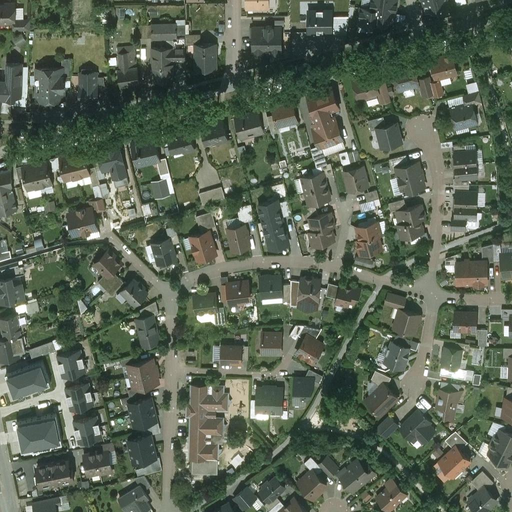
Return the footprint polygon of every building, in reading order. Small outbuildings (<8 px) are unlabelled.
[(246,0),(247,8),(268,8),(268,7),(276,7),(276,0),(246,0)] [(397,0),(371,0),(371,9),(395,13),(397,0)] [(447,0),(422,0),(426,13),(449,7),(447,0)] [(6,4),(6,5),(0,5),(0,23),(4,24),(4,23),(14,23),(14,24),(15,24),(15,20),(15,3),(6,4)] [(371,9),(361,8),(359,24),(376,26),(377,22),(387,23),(387,20),(394,21),(395,13),(371,9)] [(317,11),(308,11),(308,32),(332,32),(332,16),(332,10),(323,10),(317,10),(317,11)] [(349,16),(332,16),(332,32),(332,34),(346,34),(349,16)] [(29,30),(30,20),(15,20),(15,24),(14,24),(14,30),(29,30)] [(185,24),(152,25),(152,38),(172,37),(177,37),(185,36),(185,34),(185,24)] [(272,26),(266,26),(266,27),(253,27),(253,52),(281,52),(281,27),(272,27),(272,26)] [(22,34),(16,38),(20,45),(26,41),(22,34)] [(200,34),(185,34),(185,36),(186,45),(195,45),(195,44),(200,44),(201,44),(200,34)] [(185,36),(177,37),(172,37),(173,47),(173,60),(186,60),(186,45),(185,36)] [(474,43),(468,44),(471,56),(477,54),(474,43)] [(216,69),(215,44),(201,44),(200,44),(195,44),(195,45),(196,69),(216,69)] [(135,46),(118,47),(119,53),(128,52),(130,68),(137,67),(135,46)] [(173,47),(152,47),(153,80),(173,79),(173,60),(173,47)] [(130,68),(128,52),(119,53),(118,53),(120,70),(118,70),(120,86),(140,83),(137,67),(130,68)] [(452,55),(431,60),(436,79),(457,73),(452,55)] [(71,76),(71,59),(62,59),(62,68),(63,68),(63,76),(71,76)] [(22,64),(7,63),(7,70),(8,70),(7,81),(0,81),(0,86),(0,88),(0,89),(1,89),(0,97),(0,101),(11,103),(11,104),(15,104),(15,105),(26,106),(27,100),(21,100),(22,67),(22,64)] [(408,66),(393,70),(397,83),(395,87),(396,90),(399,92),(402,91),(404,88),(418,84),(414,70),(412,70),(408,68),(408,66)] [(62,68),(38,68),(38,79),(37,81),(37,88),(39,89),(39,100),(64,100),(63,87),(66,87),(65,81),(63,81),(63,76),(63,68),(62,68)] [(373,75),(353,81),(358,99),(361,98),(364,100),(367,99),(368,96),(378,93),(376,85),(373,75)] [(106,95),(104,77),(97,77),(97,85),(98,85),(98,95),(106,95)] [(429,78),(419,80),(423,96),(427,95),(433,93),(430,83),(429,78)] [(439,80),(430,83),(433,93),(434,97),(443,94),(439,80)] [(386,83),(376,85),(378,93),(380,103),(391,100),(386,83)] [(98,95),(98,85),(97,85),(79,85),(80,102),(98,102),(98,95)] [(331,87),(307,96),(314,115),(311,116),(315,128),(322,125),(322,127),(336,123),(331,111),(339,108),(331,87)] [(479,91),(463,95),(466,104),(471,102),(472,104),(482,102),(479,91)] [(292,102),(281,105),(278,104),(272,105),(275,114),(278,126),(279,126),(278,123),(285,122),(288,123),(297,121),(292,102)] [(466,104),(451,108),(453,117),(452,120),(453,122),(455,124),(455,125),(467,122),(467,125),(477,123),(472,104),(471,102),(466,104)] [(265,105),(254,108),(255,112),(258,111),(263,127),(269,125),(267,116),(265,105)] [(255,112),(235,117),(240,137),(264,131),(263,127),(258,111),(255,112)] [(275,114),(267,116),(271,131),(272,134),(280,131),(279,126),(278,126),(275,114)] [(383,116),(368,120),(371,130),(377,129),(376,128),(386,125),(383,116)] [(223,119),(201,125),(205,142),(216,140),(216,143),(228,140),(223,119)] [(336,123),(322,127),(322,125),(315,128),(313,129),(319,145),(319,148),(321,147),(342,139),(336,122),(336,123)] [(386,125),(376,128),(377,129),(379,138),(379,139),(382,140),(384,147),(402,142),(396,123),(386,125)] [(189,128),(167,134),(172,151),(182,148),(183,152),(195,149),(189,128)] [(155,137),(131,143),(137,166),(157,161),(157,160),(156,158),(160,157),(155,137)] [(119,145),(98,150),(100,156),(103,169),(104,172),(113,170),(113,171),(115,171),(114,166),(122,164),(120,156),(121,155),(119,145)] [(319,145),(311,148),(313,158),(314,158),(316,167),(321,166),(327,164),(321,147),(319,148),(319,145)] [(358,150),(347,153),(350,163),(361,160),(358,150)] [(466,151),(454,152),(455,162),(453,162),(454,165),(477,164),(475,150),(466,151)] [(85,152),(72,155),(78,177),(90,174),(89,168),(90,168),(88,162),(87,162),(85,152)] [(406,154),(389,159),(392,169),(396,168),(396,167),(409,164),(406,154)] [(60,158),(59,158),(62,169),(61,169),(62,175),(64,175),(65,180),(78,177),(72,155),(60,158)] [(103,169),(100,156),(93,158),(95,167),(97,173),(97,171),(103,169)] [(60,157),(53,158),(56,171),(61,169),(62,169),(59,158),(60,158),(60,157)] [(53,158),(47,160),(47,161),(50,172),(51,172),(56,171),(53,158)] [(166,158),(157,160),(157,161),(160,175),(169,173),(166,158)] [(47,161),(35,164),(40,186),(53,183),(52,178),(53,178),(51,172),(50,172),(47,161)] [(409,164),(396,167),(396,168),(402,189),(407,188),(408,191),(424,187),(422,176),(421,170),(420,170),(418,162),(409,164)] [(327,164),(321,166),(322,172),(323,172),(324,175),(326,174),(327,176),(334,175),(331,163),(327,164)] [(23,167),(22,167),(25,178),(24,178),(25,184),(26,184),(28,190),(40,186),(35,164),(23,167)] [(477,164),(454,165),(454,169),(455,169),(456,178),(456,179),(468,178),(478,177),(477,164)] [(23,166),(16,167),(19,180),(24,178),(25,178),(22,167),(23,167),(23,166)] [(363,166),(346,170),(349,179),(348,179),(346,181),(347,185),(349,186),(351,191),(368,186),(363,166)] [(90,168),(89,168),(90,174),(93,186),(99,185),(97,173),(95,167),(90,168)] [(10,170),(0,172),(0,191),(12,189),(10,170)] [(322,172),(302,177),(305,191),(326,185),(324,175),(323,172),(322,172)] [(295,178),(299,191),(304,190),(300,177),(295,178)] [(326,185),(305,191),(308,204),(309,204),(315,203),(330,199),(326,185)] [(221,187),(211,190),(213,202),(225,198),(221,187)] [(12,189),(0,191),(0,213),(17,209),(12,189)] [(211,190),(199,193),(202,205),(213,202),(211,190)] [(377,190),(365,193),(367,201),(379,198),(377,190)] [(469,191),(456,191),(456,192),(455,201),(454,201),(454,204),(477,205),(477,192),(469,191)] [(103,198),(89,201),(91,207),(93,206),(94,212),(106,209),(103,198)] [(404,199),(388,203),(390,211),(399,208),(400,210),(406,208),(404,199)] [(46,209),(56,208),(55,200),(45,201),(46,209)] [(274,200),(258,204),(264,225),(282,220),(279,221),(278,218),(275,203),(274,200)] [(288,200),(275,203),(278,218),(292,214),(288,200)] [(308,204),(302,206),(304,213),(316,209),(315,203),(309,204),(308,204)] [(251,204),(237,207),(240,223),(255,219),(251,204)] [(406,208),(400,210),(403,223),(419,219),(425,218),(421,204),(406,208)] [(477,205),(454,204),(454,208),(455,208),(455,217),(454,218),(466,218),(476,219),(477,205)] [(84,207),(77,209),(77,210),(69,212),(70,217),(69,218),(70,224),(95,218),(94,212),(93,206),(91,207),(85,208),(84,207)] [(316,209),(304,213),(305,219),(309,218),(318,216),(316,209)] [(212,211),(196,216),(201,233),(207,231),(207,228),(216,225),(212,211)] [(318,216),(309,218),(313,231),(331,227),(334,226),(330,212),(318,216)] [(113,230),(123,228),(120,217),(111,219),(113,230)] [(466,218),(454,218),(455,217),(452,217),(451,229),(465,230),(466,218)] [(95,218),(70,224),(72,230),(73,230),(75,235),(83,233),(83,234),(91,232),(90,231),(98,229),(95,218)] [(419,219),(403,223),(398,224),(401,238),(423,233),(419,219)] [(282,220),(264,225),(269,246),(279,244),(279,246),(288,244),(282,220)] [(377,221),(356,227),(359,240),(360,240),(378,235),(378,236),(381,235),(377,221)] [(244,224),(228,228),(232,248),(239,246),(242,248),(249,247),(244,224)] [(175,225),(166,228),(169,239),(170,238),(171,244),(180,242),(175,225)] [(331,227),(313,231),(309,232),(313,245),(313,246),(322,244),(334,240),(331,227)] [(201,233),(190,236),(194,247),(193,249),(194,255),(196,256),(197,260),(216,254),(209,231),(207,231),(201,233)] [(378,235),(360,240),(359,240),(357,241),(360,255),(382,249),(378,236),(378,235)] [(169,239),(152,244),(154,248),(147,250),(151,261),(157,259),(158,264),(176,258),(171,244),(170,238),(169,239)] [(500,241),(493,243),(493,261),(501,261),(501,254),(500,241)] [(493,243),(482,246),(482,260),(486,260),(486,261),(493,261),(493,243)] [(322,244),(313,246),(313,245),(309,246),(311,255),(324,252),(322,244)] [(10,251),(0,252),(0,253),(0,254),(0,260),(11,258),(10,251)] [(511,252),(501,254),(501,261),(503,278),(511,276),(511,252)] [(111,253),(105,253),(96,262),(101,267),(99,269),(105,275),(107,277),(113,271),(121,263),(111,253)] [(461,253),(445,258),(445,264),(456,264),(456,262),(456,261),(461,261),(461,253)] [(373,260),(367,258),(365,265),(372,267),(373,260)] [(471,283),(470,260),(461,261),(456,261),(456,262),(456,264),(457,284),(471,283)] [(482,260),(470,260),(471,283),(474,283),(474,285),(483,285),(483,283),(487,283),(486,261),(486,260),(482,260)] [(0,266),(3,278),(12,276),(20,274),(25,273),(23,265),(19,266),(18,261),(0,266)] [(107,277),(105,275),(98,281),(106,290),(119,277),(113,271),(107,277)] [(21,282),(20,274),(12,276),(14,284),(21,282)] [(3,278),(0,278),(0,300),(25,296),(22,282),(21,282),(14,284),(12,276),(3,278)] [(281,276),(260,278),(262,296),(282,295),(283,294),(282,284),(281,276)] [(119,277),(106,290),(111,295),(124,282),(119,277)] [(321,279),(301,277),(301,281),(299,299),(301,299),(302,301),(308,302),(310,300),(311,297),(318,298),(321,279)] [(134,279),(121,291),(128,298),(128,301),(131,304),(134,304),(135,305),(147,292),(143,288),(144,287),(139,283),(138,283),(134,279)] [(301,281),(291,280),(291,283),(290,298),(291,298),(299,299),(301,281)] [(248,281),(229,283),(229,286),(230,292),(228,293),(229,300),(230,304),(238,303),(238,304),(242,304),(246,299),(250,298),(248,281)] [(340,286),(328,282),(326,295),(337,298),(340,286)] [(291,283),(282,284),(283,294),(282,295),(282,302),(291,301),(291,298),(290,298),(291,283)] [(361,289),(341,283),(340,286),(337,298),(335,303),(348,307),(349,302),(354,303),(356,296),(359,297),(361,289)] [(229,286),(221,287),(223,301),(229,300),(228,293),(230,292),(229,286)] [(406,297),(388,292),(385,304),(402,309),(406,297)] [(215,293),(194,295),(195,301),(193,303),(194,310),(197,311),(197,313),(214,311),(217,310),(217,307),(215,293)] [(28,300),(31,313),(41,311),(38,298),(28,300)] [(250,298),(246,299),(242,304),(247,306),(253,305),(252,298),(250,298)] [(156,301),(140,310),(142,317),(152,315),(153,317),(159,313),(156,301)] [(224,306),(217,307),(217,310),(214,311),(215,325),(226,323),(224,306)] [(511,308),(501,309),(501,317),(510,317),(510,316),(511,316),(511,308)] [(402,309),(400,316),(397,318),(394,327),(413,333),(419,314),(402,309)] [(468,313),(455,312),(454,329),(462,329),(463,331),(466,331),(468,329),(476,330),(476,314),(469,314),(468,313)] [(18,314),(0,317),(0,318),(4,338),(14,336),(22,335),(18,314)] [(142,317),(137,319),(143,345),(159,342),(153,317),(152,315),(142,317)] [(86,326),(95,323),(92,316),(84,318),(86,326)] [(296,324),(289,335),(296,340),(299,335),(298,335),(305,325),(296,324)] [(322,328),(305,325),(298,335),(299,335),(304,339),(307,335),(315,339),(322,328)] [(487,329),(479,329),(478,345),(487,347),(487,329)] [(281,333),(262,332),(262,352),(281,353),(281,333)] [(490,339),(497,344),(501,339),(494,334),(490,339)] [(14,336),(17,351),(25,350),(22,335),(14,336)] [(315,339),(307,335),(304,339),(297,352),(313,361),(323,344),(315,339)] [(409,339),(397,335),(394,342),(407,346),(409,339)] [(4,338),(0,339),(0,353),(1,360),(10,358),(18,356),(17,351),(14,336),(4,338)] [(53,340),(30,348),(34,357),(56,349),(53,340)] [(394,342),(392,341),(389,348),(385,346),(382,353),(387,354),(385,360),(390,361),(393,368),(397,366),(403,368),(405,363),(404,361),(406,357),(409,355),(407,352),(409,347),(407,346),(394,342)] [(470,344),(456,341),(455,348),(462,349),(462,350),(469,351),(470,344)] [(242,346),(221,345),(221,363),(241,363),(241,359),(242,346)] [(455,348),(445,346),(444,352),(442,352),(441,358),(442,359),(441,365),(459,368),(462,350),(462,349),(455,348)] [(511,347),(504,348),(503,357),(511,357),(511,356),(511,347)] [(82,349),(59,355),(64,377),(87,371),(82,349)] [(136,356),(121,360),(122,366),(128,365),(128,364),(138,362),(136,356)] [(138,362),(128,364),(128,365),(131,376),(157,370),(156,367),(155,368),(152,358),(138,362)] [(42,361),(8,373),(16,395),(50,383),(42,361)] [(323,376),(309,369),(306,375),(306,378),(314,378),(314,380),(319,383),(323,376)] [(157,370),(131,376),(134,388),(134,389),(144,387),(158,383),(156,374),(158,373),(157,370)] [(391,377),(375,370),(371,378),(379,387),(381,388),(385,384),(387,386),(391,377)] [(481,384),(482,373),(475,373),(474,383),(481,384)] [(306,378),(295,378),(294,403),(304,403),(304,397),(307,397),(314,385),(314,380),(314,378),(306,378)] [(460,384),(442,381),(440,389),(448,390),(448,389),(458,391),(460,384)] [(90,383),(66,388),(71,410),(95,405),(90,383)] [(246,389),(239,383),(234,389),(240,395),(246,389)] [(209,385),(191,384),(191,404),(187,404),(187,411),(190,411),(190,445),(194,446),(193,460),(207,460),(207,459),(212,459),(217,459),(217,454),(220,451),(218,448),(218,446),(218,443),(211,442),(211,434),(217,434),(222,434),(223,429),(226,426),(223,423),(223,421),(223,418),(216,418),(216,410),(222,410),(227,410),(228,405),(231,402),(228,398),(228,396),(228,393),(223,393),(224,386),(212,385),(211,393),(208,393),(209,385)] [(385,384),(381,388),(379,387),(366,400),(374,408),(376,406),(382,412),(398,397),(387,386),(385,384)] [(144,387),(134,389),(134,388),(128,390),(129,396),(145,392),(144,387)] [(270,387),(264,387),(264,388),(257,388),(257,400),(257,412),(269,412),(270,387)] [(276,388),(270,387),(269,412),(282,412),(282,410),(282,388),(276,388)] [(440,389),(437,407),(438,407),(438,410),(438,412),(440,414),(441,415),(444,415),(444,416),(453,418),(456,403),(462,391),(458,391),(448,389),(448,390),(440,389)] [(139,395),(124,399),(126,405),(130,404),(140,402),(139,395)] [(511,398),(506,398),(505,398),(504,408),(503,416),(505,416),(506,419),(510,419),(511,417),(511,398)] [(130,404),(132,416),(153,412),(150,399),(140,402),(130,404)] [(419,409),(410,418),(400,428),(411,439),(415,435),(417,438),(419,438),(422,435),(426,439),(435,430),(429,424),(429,421),(430,421),(419,409)] [(153,412),(132,416),(135,428),(155,424),(153,412)] [(56,415),(19,422),(24,449),(34,447),(34,450),(52,446),(51,444),(61,442),(56,415)] [(389,415),(377,427),(386,437),(399,425),(389,415)] [(99,416),(75,422),(80,443),(104,437),(99,416)] [(504,430),(500,429),(498,433),(494,434),(491,440),(511,449),(511,432),(504,430)] [(468,442),(456,430),(451,434),(445,439),(453,448),(456,445),(460,449),(468,442)] [(155,432),(134,436),(137,449),(158,445),(155,432)] [(511,454),(511,449),(491,440),(488,446),(490,449),(488,453),(492,456),(498,460),(503,462),(508,464),(511,454)] [(158,445),(137,449),(139,462),(145,461),(160,458),(158,445)] [(453,448),(439,461),(441,463),(439,465),(443,469),(445,467),(453,477),(470,460),(460,449),(456,445),(453,448)] [(108,450),(99,452),(99,451),(96,452),(100,473),(100,474),(113,472),(108,450)] [(92,453),(84,455),(87,474),(92,473),(92,474),(100,473),(96,452),(92,453)] [(237,455),(232,462),(237,467),(243,460),(237,455)] [(318,464),(311,456),(304,462),(311,470),(312,468),(317,474),(323,469),(318,464)] [(326,456),(318,464),(323,469),(329,476),(334,471),(337,475),(338,473),(340,471),(326,456)] [(498,460),(492,456),(488,461),(499,472),(503,462),(498,460)] [(160,458),(145,461),(146,467),(143,468),(144,473),(164,469),(162,457),(160,458)] [(68,459),(37,466),(38,472),(37,472),(40,486),(74,479),(71,465),(70,465),(68,459)] [(353,465),(352,463),(346,468),(345,467),(340,471),(338,473),(353,491),(364,482),(376,473),(368,464),(364,467),(358,460),(353,465)] [(317,474),(312,468),(311,470),(307,473),(306,476),(299,483),(314,499),(320,493),(319,492),(327,484),(317,474)] [(482,470),(473,479),(482,489),(484,486),(486,489),(494,482),(482,470)] [(144,473),(133,477),(139,485),(139,484),(143,490),(151,485),(144,473)] [(276,476),(269,482),(268,481),(262,485),(264,487),(260,490),(269,501),(276,495),(285,487),(276,476)] [(392,478),(385,484),(388,487),(377,497),(386,508),(392,503),(394,505),(406,494),(392,478)] [(139,485),(119,497),(127,510),(133,507),(135,511),(140,511),(150,506),(145,498),(144,498),(141,493),(144,491),(143,490),(139,484),(139,485)] [(257,496),(248,486),(234,498),(243,508),(257,496)] [(482,489),(474,496),(473,495),(471,495),(469,497),(469,499),(470,500),(468,501),(478,511),(484,511),(495,502),(492,495),(486,489),(484,486),(482,489)] [(368,500),(373,495),(368,490),(362,495),(368,500)] [(276,495),(269,501),(264,505),(269,510),(280,500),(276,495)] [(59,498),(32,504),(34,511),(54,511),(56,511),(55,507),(61,506),(59,498)] [(285,506),(280,511),(307,511),(295,498),(285,506)] [(280,500),(269,510),(270,511),(279,511),(280,511),(285,506),(280,500)] [(234,511),(229,503),(213,511),(234,511)]
